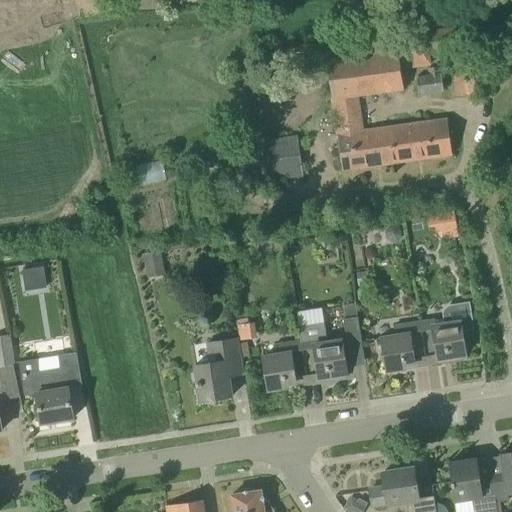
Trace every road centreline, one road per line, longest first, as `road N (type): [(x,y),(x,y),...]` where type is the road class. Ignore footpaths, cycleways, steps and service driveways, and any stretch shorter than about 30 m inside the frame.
road 1 (residential): [(0,486),(276,441)]
road 2 (residential): [(276,441),(511,405)]
